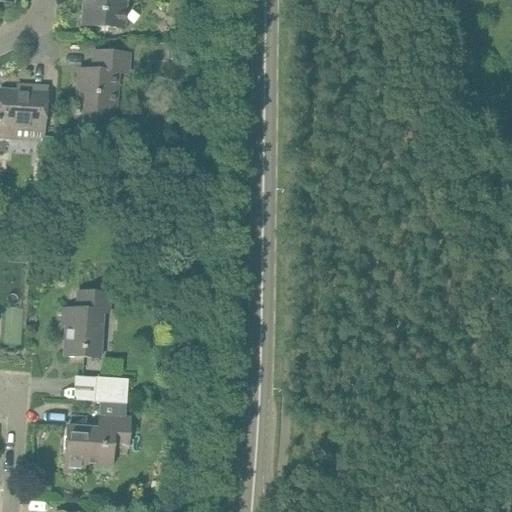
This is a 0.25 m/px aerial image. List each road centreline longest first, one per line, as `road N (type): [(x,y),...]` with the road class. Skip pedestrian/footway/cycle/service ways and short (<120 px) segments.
road 1 (tertiary): [(252,511),(264,0)]
road 2 (residential): [(11,511),(17,419),(10,393),(0,387)]
